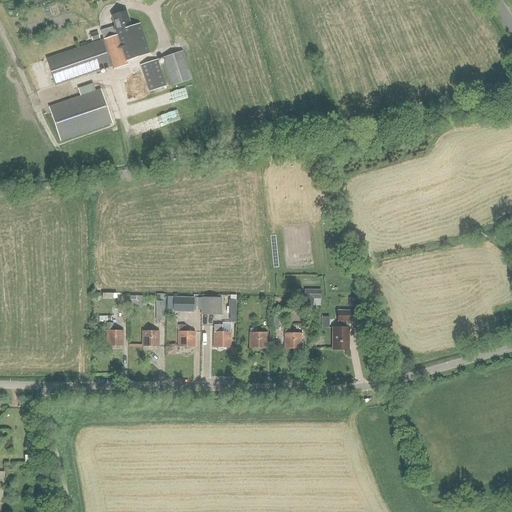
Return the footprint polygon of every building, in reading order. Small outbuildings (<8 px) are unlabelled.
[(56,85),(113,66),(113,69),(128,64),(127,60),(149,53),(139,23),(131,26),(125,10),(111,14),(115,25),(100,30),(103,39),(47,59),(56,85)] [(97,31),(90,34),(92,40),(99,38),(97,31)] [(162,58),(171,86),(192,80),(182,51),(162,58)] [(140,65),(149,92),(166,86),(157,60),(140,65)] [(81,95),(49,107),(61,142),(112,124),(100,89),(94,91),(92,84),(79,89),(81,95)] [(185,143),(207,139),(204,125),(182,129),(185,143)] [(305,290),(304,306),(313,306),(313,290),(305,290)] [(173,296),(173,311),(193,311),(193,297),(173,296)] [(201,297),(201,314),(222,314),(222,297),(201,297)] [(164,301),(156,301),(156,321),(164,321),(164,301)] [(333,329),(332,351),(349,351),(350,329),(348,329),(348,327),(356,327),(356,323),(357,324),(358,313),(338,312),(338,323),(338,329),(333,329)] [(107,324),(107,330),(106,346),(123,347),(124,331),(114,330),(114,324),(107,324)] [(185,326),(178,325),(178,348),(194,348),(195,332),(185,332),(185,326)] [(214,326),(214,332),(213,348),(230,349),(231,333),(221,333),(222,326),(214,326)] [(267,334),(256,333),(256,329),(250,328),(249,349),(266,350),(267,334)] [(143,331),(142,347),(159,348),(159,332),(149,331),(143,331)] [(302,334),(285,334),(284,349),(301,350),(302,334)]
